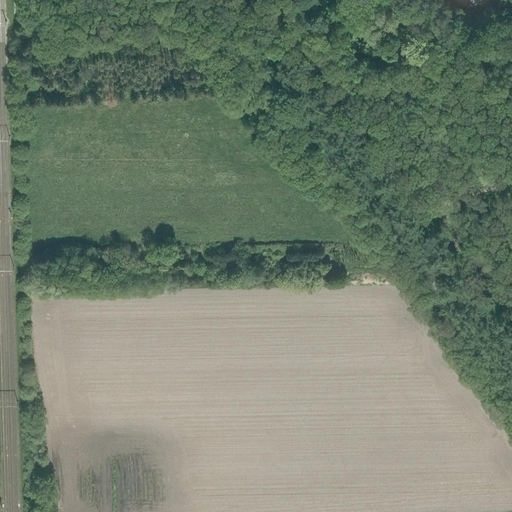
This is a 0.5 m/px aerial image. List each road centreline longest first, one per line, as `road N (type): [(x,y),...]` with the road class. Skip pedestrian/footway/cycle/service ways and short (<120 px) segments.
road 1 (track): [(321,54),(308,92),(316,126),(444,287),(418,300)]
road 2 (track): [(280,0),(438,207)]
